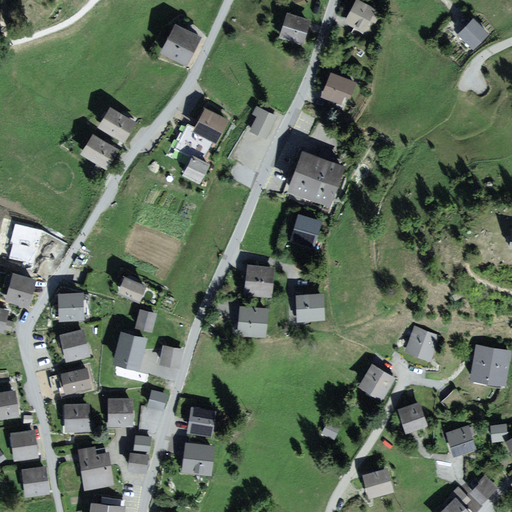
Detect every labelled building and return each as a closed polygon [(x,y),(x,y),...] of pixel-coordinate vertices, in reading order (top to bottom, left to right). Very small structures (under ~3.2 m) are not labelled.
[(381,10),(360,0),(359,0),(347,24),(368,35),(381,10)] [(316,22),(291,13),(281,39),(306,47),(316,22)] [(482,35),(469,21),(455,33),(468,48),(482,35)] [(205,37),(178,24),(164,53),(191,66),(205,37)] [(360,82),(334,72),(324,98),(345,105),(348,97),(354,99),(360,82)] [(138,123),(113,108),(101,128),(126,143),(138,123)] [(232,120),(208,108),(195,132),(219,144),(232,120)] [(278,118),(263,111),(252,133),(267,141),(278,118)] [(120,150),(97,133),(84,153),(107,169),(120,150)] [(348,166),(306,151),(291,191),(333,206),(348,166)] [(210,165),(193,156),(183,176),(200,185),(210,165)] [(324,218),(300,211),(292,239),(315,247),(324,218)] [(277,267),(250,263),(246,295),(273,298),(277,267)] [(32,309),(40,279),(17,273),(9,302),(32,309)] [(151,287),(130,277),(122,295),(144,304),(151,287)] [(327,292),(299,293),(300,324),(328,323),(327,292)] [(88,293),(62,294),(62,323),(88,323),(88,293)] [(272,308),(243,306),(241,336),(269,338),(272,308)] [(13,313),(0,308),(0,332),(6,335),(13,313)] [(160,315),(145,311),(140,327),(155,332),(160,315)] [(445,335),(417,325),(408,352),(436,361),(445,335)] [(89,330),(64,336),(71,363),(96,356),(89,330)] [(148,339),(121,332),(113,364),(140,371),(148,339)] [(511,359),(511,348),(479,343),(473,381),(508,387),(511,359)] [(162,364),(183,369),(187,350),(166,345),(162,364)] [(399,377),(375,363),(362,386),(386,400),(399,377)] [(90,368),(65,374),(70,396),(95,390),(90,368)] [(18,387),(0,390),(0,416),(1,419),(23,415),(18,387)] [(171,394),(157,389),(151,409),(165,413),(171,394)] [(136,396),(111,397),(111,426),(137,425),(136,396)] [(94,405),(69,403),(68,431),(93,432),(94,405)] [(424,403),(401,411),(408,433),(431,426),(424,403)] [(219,411),(194,407),(190,433),(214,437),(219,411)] [(343,425),(330,418),(322,433),(334,440),(343,425)] [(472,424),(451,430),(458,456),(479,450),(472,424)] [(507,424),(492,425),(494,442),(508,441),(507,424)] [(37,428),(14,432),(18,460),(41,456),(37,428)] [(154,436),(139,434),(137,448),(152,450),(154,436)] [(218,445),(189,442),(186,472),(215,475),(218,445)] [(97,445),(83,446),(88,490),(117,486),(113,452),(98,454),(97,445)] [(152,455),(135,453),(132,471),(150,473),(152,455)] [(46,464),(23,468),(28,497),(52,493),(46,464)] [(391,465),(365,471),(372,498),(398,491),(391,465)] [(499,484),(486,474),(471,494),(484,504),(499,484)] [(473,511),(458,497),(444,511),(473,511)] [(129,511),(130,507),(95,501),(93,511),(129,511)]
